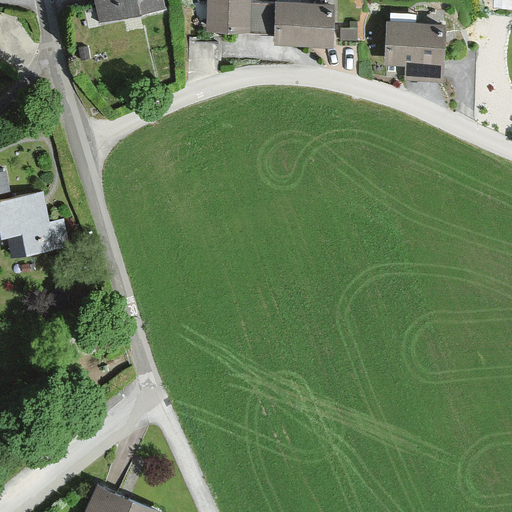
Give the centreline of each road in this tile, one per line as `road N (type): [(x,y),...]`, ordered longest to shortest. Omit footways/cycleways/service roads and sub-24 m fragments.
road 1 (residential): [(84,154),(139,122),(276,78),(338,81),(511,150)]
road 2 (residential): [(84,154),(154,395)]
road 3 (residential): [(154,395),(3,511)]
road 4 (residential): [(42,0),(84,154)]
road 5 (residential): [(154,395),(208,511)]
